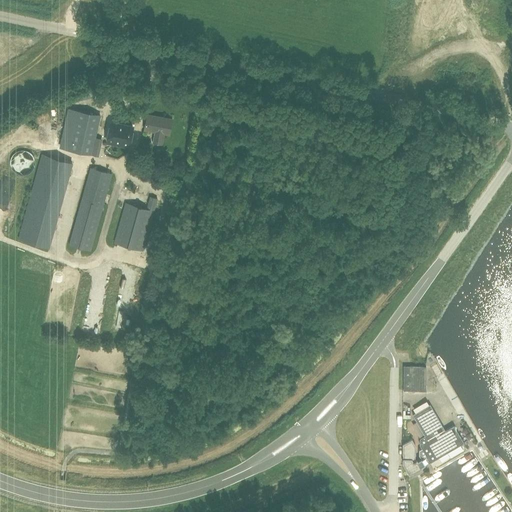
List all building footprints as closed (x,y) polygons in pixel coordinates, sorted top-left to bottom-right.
[(67,103),(89,98),(87,88),(65,93),(67,103)] [(97,95),(100,104),(108,101),(105,92),(97,95)] [(60,134),(69,136),(72,136),(69,151),(97,157),(101,139),(95,138),(100,116),(69,109),(66,123),(62,123),(60,134)] [(144,130),(157,132),(156,135),(155,142),(162,143),(164,133),(169,134),(172,118),(147,114),(144,130)] [(129,146),(133,127),(111,122),(107,141),(129,146)] [(75,170),(77,164),(48,156),(47,162),(75,170)] [(90,251),(112,174),(90,168),(69,245),(90,251)] [(54,186),(66,190),(70,181),(58,176),(54,186)] [(125,204),(114,243),(142,251),(157,199),(150,197),(146,209),(125,204)] [(426,391),(426,370),(426,366),(404,366),(403,389),(403,391),(426,391)] [(430,462),(464,443),(454,426),(445,431),(430,404),(412,415),(424,436),(420,439),(420,445),(430,462)] [(402,445),(402,455),(404,455),(404,464),(410,473),(420,467),(414,458),(414,447),(410,440),(402,445)]
